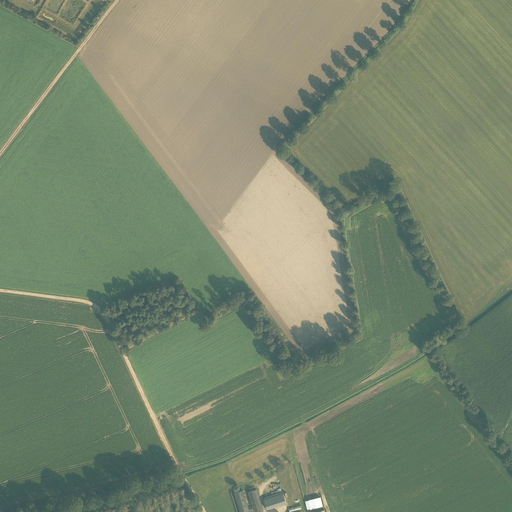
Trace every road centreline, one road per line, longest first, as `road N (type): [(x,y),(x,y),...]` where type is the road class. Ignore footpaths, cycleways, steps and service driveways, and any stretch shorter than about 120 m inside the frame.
road 1 (track): [(0,290),(104,310),(182,477)]
road 2 (track): [(0,155),(117,0)]
